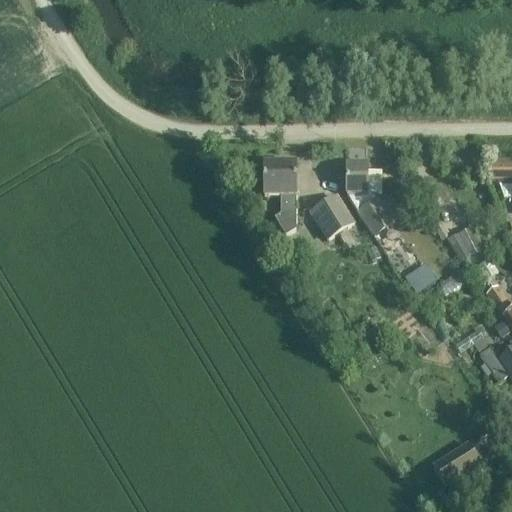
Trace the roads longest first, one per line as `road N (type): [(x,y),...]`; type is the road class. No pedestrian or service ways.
road 1 (residential): [(511,129),(201,134)]
road 2 (unclassified): [(201,134),(141,121),(89,81),(39,0)]
